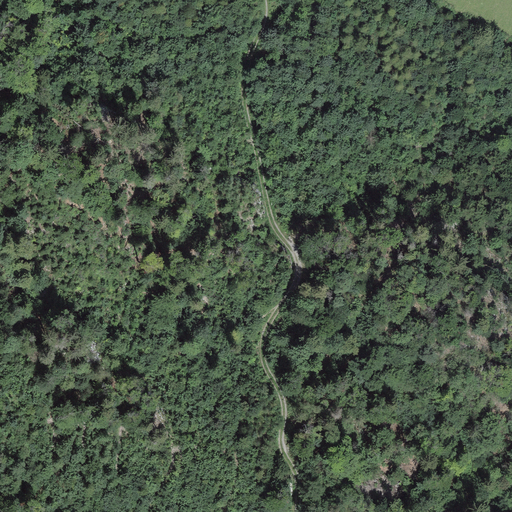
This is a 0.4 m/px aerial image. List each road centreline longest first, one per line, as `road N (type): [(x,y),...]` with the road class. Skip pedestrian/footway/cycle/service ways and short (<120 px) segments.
road 1 (track): [(294,250),(271,217),(248,119),(245,78),(265,0)]
road 2 (track): [(299,511),(299,480),(280,449),(285,405),(262,351),(276,309)]
